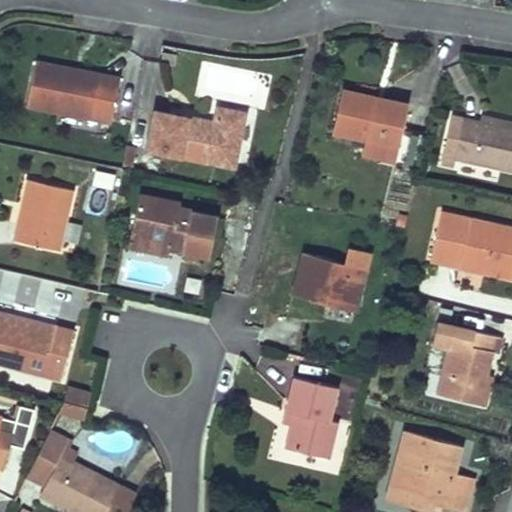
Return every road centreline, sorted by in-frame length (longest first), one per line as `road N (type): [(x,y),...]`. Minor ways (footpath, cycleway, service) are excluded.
road 1 (unclassified): [(321,0),(263,27),(73,0)]
road 2 (residential): [(187,403),(215,333),(131,309),(118,379)]
road 3 (residential): [(511,29),(321,0)]
